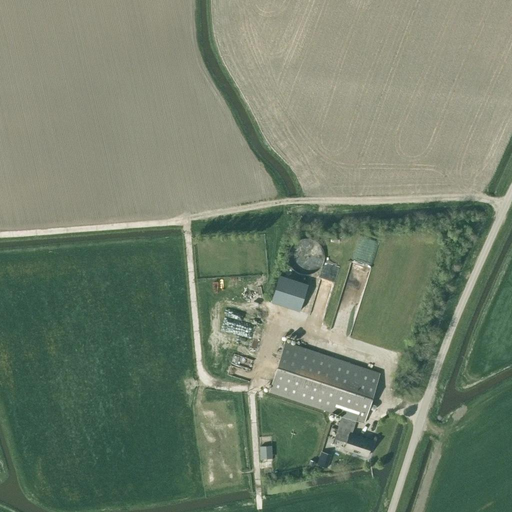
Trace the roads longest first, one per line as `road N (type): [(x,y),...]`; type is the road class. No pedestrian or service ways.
road 1 (track): [(0,239),(186,223),(198,364),(216,384),(257,388)]
road 2 (unclassified): [(392,511),(448,339),(511,191)]
road 3 (track): [(186,223),(223,203),(472,196),(504,208)]
